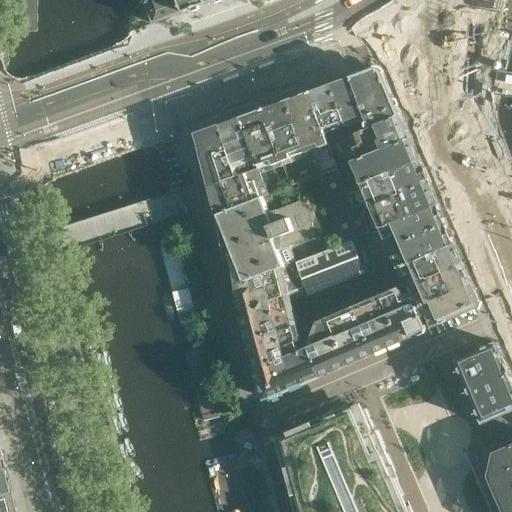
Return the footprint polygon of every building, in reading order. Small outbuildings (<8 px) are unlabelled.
[(29,60),(32,55),(33,53),(34,50),(34,47),(35,44),(35,40),(33,0),(17,0),(19,40),(19,44),(20,47),(21,50),(22,53),(23,56),(24,57),(26,60),(28,62),(29,60)] [(185,13),(180,0),(146,0),(155,24),(185,13)] [(206,0),(180,0),(185,13),(208,4),(206,0)] [(401,116),(382,72),(382,71),(381,70),(379,69),(378,69),(376,69),(375,69),(352,77),(352,78),(365,115),(370,128),(401,116)] [(365,115),(352,78),(331,85),(345,123),(365,115)] [(345,123),(331,85),(310,93),(324,130),(345,123)] [(329,144),(324,130),(310,93),(287,102),(304,149),(318,143),(320,148),(329,144)] [(304,149),(287,102),(264,110),(283,161),(291,158),(290,154),(304,149)] [(283,161),(264,110),(240,119),(254,156),(258,166),(272,160),(274,165),(283,161)] [(411,139),(401,116),(370,128),(355,133),(361,147),(355,149),(360,161),(411,139)] [(254,156),(240,119),(220,126),(234,164),(254,156)] [(238,177),(234,164),(220,126),(197,134),(211,186),(238,177)] [(363,185),(420,161),(411,139),(360,161),(354,163),(363,185)] [(372,207),(430,184),(420,161),(363,185),(347,192),(338,170),(315,178),(345,243),(351,240),(365,235),(356,214),(372,207)] [(269,196),(259,169),(238,177),(211,186),(218,215),(263,198),(269,196)] [(381,228),(439,206),(430,184),(372,207),(381,228)] [(282,248),(308,238),(309,219),(296,206),(269,215),(263,198),(218,215),(225,258),(232,261),(236,285),(288,265),(282,248)] [(447,224),(439,206),(381,228),(386,239),(398,234),(401,242),(447,224)] [(400,268),(455,243),(447,224),(401,242),(405,251),(393,256),(399,268),(400,268)] [(288,303),(364,273),(351,240),(345,243),(288,265),(236,285),(244,313),(286,296),(288,303)] [(411,287),(464,264),(455,243),(400,268),(404,278),(406,277),(411,287)] [(173,252),(174,258),(175,265),(192,331),(206,328),(188,261),(186,255),(183,250),(182,248),(180,246),(179,244),(177,244),(176,244),(175,245),(174,248),(173,250),(173,252)] [(418,307),(472,284),(464,264),(411,287),(415,297),(413,297),(418,307)] [(477,308),(479,301),(472,284),(418,307),(422,317),(427,315),(432,327),(459,316),(477,308)] [(422,317),(418,307),(413,297),(413,295),(412,295),(409,294),(408,293),(404,295),(402,291),(382,299),(400,341),(427,329),(422,317)] [(293,323),(290,311),(288,303),(286,296),(244,313),(251,341),(293,323)] [(400,341),(382,299),(356,310),(374,352),(400,341)] [(374,352),(356,310),(330,322),(348,363),(374,352)] [(348,363),(330,322),(316,328),(310,342),(312,346),(308,347),(320,375),(348,363)] [(300,351),(293,323),(251,341),(258,368),(300,351)] [(506,364),(497,343),(457,360),(465,381),(506,364)] [(208,438),(227,433),(205,346),(185,351),(208,438)] [(320,375),(308,347),(300,351),(258,368),(266,398),(320,375)] [(511,376),(506,364),(465,381),(474,402),(511,385),(511,376)] [(511,410),(511,385),(474,402),(483,423),(511,410)] [(280,446),(278,446),(282,464),(285,463),(286,466),(291,465),(292,469),(287,470),(288,472),(285,473),(289,488),(292,487),(293,491),(297,490),(298,493),(295,494),(296,496),(292,497),(296,511),(414,511),(412,507),(408,508),(407,506),(406,506),(405,503),(404,504),(403,503),(401,505),(400,502),(401,501),(401,500),(403,499),(402,497),(404,496),(397,479),(395,480),(394,479),(391,481),(388,475),(395,472),(388,455),(385,457),(385,456),(381,458),(380,456),(386,453),(384,449),(385,448),(379,432),(371,435),(369,430),(371,429),(370,428),(374,426),(367,410),(361,412),(360,409),(356,411),(355,408),(354,407),(345,411),(346,412),(345,413),(346,415),(341,417),(338,411),(325,416),(327,423),(326,423),(323,418),(312,423),(314,428),(309,430),(308,427),(305,428),(305,427),(292,433),(294,437),(284,441),(285,444),(280,445),(280,446)] [(489,477),(511,467),(511,444),(494,453),(489,476),(489,477)] [(497,495),(511,488),(511,467),(489,477),(497,495)] [(503,511),(507,511),(511,510),(511,488),(497,495),(503,511)] [(0,511),(13,511),(8,491),(0,492),(0,511)]
